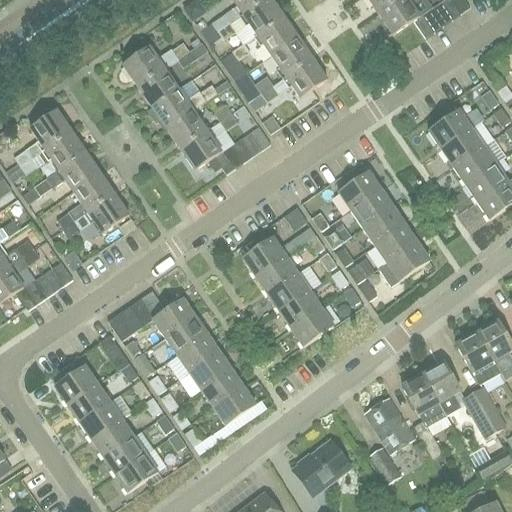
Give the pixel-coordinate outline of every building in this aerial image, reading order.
[(205,42),(267,0),(231,0),(236,7),(212,25),(213,27),(201,36),(205,42)] [(284,19),(271,0),(267,0),(205,42),(209,48),(222,39),(225,43),(237,35),(230,26),(243,17),(257,38),(284,19)] [(366,0),(378,16),(401,0),(366,0)] [(401,0),(378,16),(392,37),(412,23),(419,19),(418,19),(411,7),(414,5),(410,0),(401,0)] [(461,17),(449,0),(445,0),(439,4),(452,22),(461,17)] [(449,0),(461,17),(470,10),(462,0),(449,0)] [(439,4),(431,10),(443,29),(452,22),(439,4)] [(431,10),(421,17),(434,35),(443,29),(431,10)] [(419,19),(412,23),(425,41),(434,35),(421,17),(418,19),(419,19)] [(284,19),(257,38),(272,59),(299,40),(284,19)] [(194,51),(202,46),(198,40),(190,45),(194,51)] [(313,61),(299,40),(272,59),(286,80),(313,61)] [(150,49),(143,53),(141,50),(137,50),(124,58),(123,62),(125,65),(122,67),(137,89),(167,68),(189,53),(183,45),(172,53),(171,51),(158,61),(150,49)] [(251,55),(244,46),(232,54),(238,64),(251,55)] [(196,63),(189,53),(176,62),(182,72),(196,63)] [(313,61),(286,80),(300,100),(327,81),(313,61)] [(167,68),(137,89),(151,110),(147,112),(148,113),(179,91),(171,80),(174,77),(167,68)] [(261,97),(272,89),(266,80),(255,87),(261,97)] [(186,102),(179,91),(148,113),(156,124),(160,122),(166,131),(193,113),(194,113),(218,96),(218,97),(231,88),(227,82),(214,91),(212,87),(200,95),(199,93),(186,102)] [(511,103),(511,95),(507,87),(497,94),(506,107),(511,103)] [(278,97),(272,89),(261,97),(267,105),(278,97)] [(481,99),(490,112),(498,107),(489,94),(481,99)] [(260,98),(249,106),(255,113),(265,105),(260,98)] [(220,125),(232,116),(226,107),(214,116),(220,125)] [(510,124),(501,110),(492,117),(501,130),(510,124)] [(34,124),(36,127),(30,131),(39,143),(14,161),(20,169),(72,134),(57,112),(53,115),(51,112),(48,111),(35,120),(34,124)] [(193,113),(166,131),(180,152),(207,133),(194,113),(193,113)] [(440,152),(470,131),(458,113),(428,134),(440,152)] [(238,125),(232,116),(220,125),(226,133),(238,125)] [(249,135),(262,153),(270,147),(258,129),(249,135)] [(470,131),(440,152),(452,169),(482,148),(470,131)] [(222,154),(207,133),(180,152),(194,173),(208,164),(214,159),(222,154)] [(72,134),(45,152),(51,161),(59,172),(59,173),(86,155),(72,134)] [(262,153),(249,135),(241,141),(252,159),(262,153)] [(241,141),(232,147),(244,165),(252,159),(241,141)] [(232,147),(223,153),(235,171),(244,165),(232,147)] [(482,148),(452,169),(464,186),(494,165),(482,148)] [(222,154),(214,159),(221,169),(226,177),(235,171),(223,153),(222,154)] [(59,173),(59,172),(34,190),(40,199),(65,181),(73,194),(101,176),(86,155),(59,173)] [(214,174),(221,169),(214,159),(208,164),(214,174)] [(27,178),(39,169),(33,161),(20,169),(27,178)] [(494,165),(464,186),(476,203),(506,183),(494,165)] [(350,214),(381,192),(368,174),(358,182),(345,190),(337,196),(350,214)] [(101,176),(73,194),(81,205),(57,223),(63,231),(115,196),(101,176)] [(511,205),(511,190),(506,183),(476,203),(488,221),(511,205)] [(393,210),(381,192),(350,214),(362,231),(393,210)] [(115,196),(63,231),(70,240),(93,223),(102,236),(129,218),(115,196)] [(393,210),(362,231),(373,248),(405,227),(393,210)] [(311,221),(320,234),(329,228),(320,215),(311,221)] [(9,240),(20,232),(13,222),(2,230),(9,240)] [(416,244),(405,227),(373,248),(385,266),(401,255),(416,244)] [(273,240),(242,261),(255,279),(285,258),(307,243),(306,243),(315,237),(309,228),(279,249),(273,240)] [(323,238),(332,252),(345,244),(336,230),(323,238)] [(306,243),(307,243),(316,257),(325,251),(315,237),(306,243)] [(0,245),(0,274),(34,252),(27,242),(7,257),(0,245)] [(423,253),(416,244),(401,255),(385,266),(377,271),(389,289),(429,262),(423,253)] [(335,256),(344,269),(353,263),(344,250),(335,256)] [(34,252),(0,274),(0,306),(17,295),(23,290),(15,278),(40,260),(34,252)] [(336,268),(327,255),(319,261),(328,274),(336,268)] [(73,272),(82,266),(75,256),(66,262),(67,263),(73,272)] [(285,258),(255,279),(267,296),(297,275),(285,258)] [(52,270),(65,288),(73,282),(61,264),(52,270)] [(348,273),(356,286),(365,280),(356,268),(348,273)] [(52,270),(43,276),(55,294),(65,288),(52,270)] [(349,286),(340,272),(317,287),(321,293),(334,284),(340,292),(349,286)] [(309,292),(297,275),(267,296),(279,313),(309,292)] [(43,276),(34,282),(46,300),(55,294),(43,276)] [(34,282),(24,288),(37,306),(46,300),(34,282)] [(359,291),(368,304),(376,298),(367,285),(359,291)] [(24,288),(23,290),(17,295),(28,312),(37,306),(24,288)] [(361,303),(352,290),(343,296),(352,309),(361,303)] [(196,292),(166,313),(154,321),(152,322),(165,340),(195,320),(208,310),(196,292)] [(321,310),(309,292),(279,313),(291,331),(321,310)] [(152,294),(141,301),(154,321),(166,313),(152,294)] [(154,321),(141,301),(130,309),(143,329),(152,322),(154,321)] [(143,329),(130,309),(119,316),(133,336),(143,329)] [(321,310),(291,331),(303,349),(334,328),(321,310)] [(133,336),(119,316),(107,324),(121,344),(133,336)] [(195,320),(165,340),(177,358),(207,337),(195,320)] [(477,335),(501,375),(511,368),(511,362),(508,355),(511,352),(511,348),(497,323),(477,335)] [(501,375),(477,335),(455,347),(471,375),(478,388),(501,375)] [(219,354),(207,337),(177,358),(189,375),(219,354)] [(143,356),(133,342),(125,348),(134,362),(143,356)] [(129,365),(120,352),(109,360),(118,372),(129,365)] [(231,371),(219,354),(189,375),(201,392),(231,371)] [(137,366),(146,379),(154,373),(145,360),(137,366)] [(138,378),(129,365),(120,371),(129,384),(138,378)] [(422,377),(445,419),(446,418),(447,419),(461,411),(454,397),(459,394),(442,366),(422,377)] [(66,408),(97,387),(85,369),(54,390),(66,408)] [(243,389),(231,371),(201,392),(213,409),(243,389)] [(167,390),(158,377),(148,384),(158,397),(167,390)] [(445,419),(422,377),(401,389),(417,418),(418,417),(422,424),(413,429),(437,470),(441,468),(439,465),(446,461),(428,429),(445,419)] [(150,396),(141,384),(133,390),(141,402),(150,396)] [(109,404),(97,387),(66,408),(78,425),(109,404)] [(255,407),(243,389),(213,409),(225,427),(255,407)] [(471,396),(494,436),(495,436),(499,442),(503,440),(499,434),(504,431),(494,414),(497,413),(483,389),(471,396)] [(179,409),(169,395),(160,401),(170,415),(179,409)] [(494,436),(471,396),(462,401),(485,442),(494,436)] [(144,406),(153,419),(162,414),(153,400),(144,406)] [(414,441),(389,401),(365,416),(390,456),(414,441)] [(121,421),(109,404),(78,425),(90,442),(121,421)] [(192,426),(182,412),(172,419),(182,433),(192,426)] [(174,431),(165,418),(156,424),(165,437),(174,431)] [(133,439),(121,421),(90,442),(102,460),(133,439)] [(202,443),(193,430),(184,436),(193,449),(202,443)] [(186,449),(177,435),(168,441),(177,454),(186,449)] [(133,439),(102,460),(114,477),(144,456),(133,439)] [(294,472),(313,497),(349,469),(330,444),(294,472)] [(369,459),(379,475),(386,487),(401,479),(383,450),(369,459)] [(511,464),(506,452),(476,469),(484,486),(511,465),(511,464)] [(157,474),(144,456),(114,477),(126,495),(157,474)] [(278,511),(266,496),(244,511),(278,511)]
